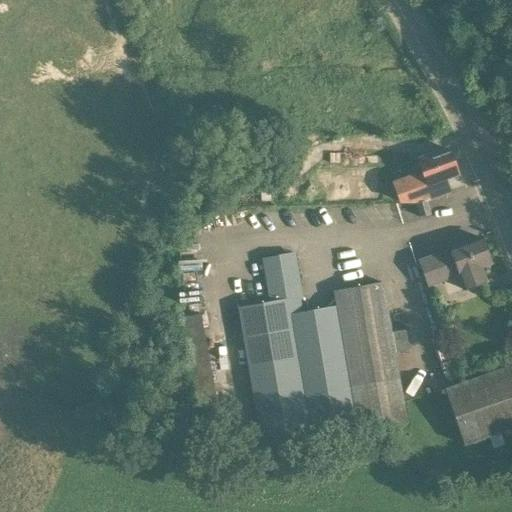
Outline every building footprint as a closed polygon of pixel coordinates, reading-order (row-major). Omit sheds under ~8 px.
[(413,176),(422,202),(426,200),(448,192),(443,179),(456,174),(447,150),(417,160),(420,172),(413,176)] [(428,207),(426,201),(422,203),(415,205),(419,219),(430,216),(428,207)] [(484,283),(479,267),(489,263),(479,239),(418,263),(427,288),(456,277),(462,292),(484,283)] [(305,312),(295,253),(260,260),(266,292),(267,292),(269,303),(236,309),(261,449),(407,424),(394,353),(408,351),(405,331),(391,333),(382,283),(332,292),(335,307),(305,312)] [(180,315),(192,369),(213,365),(201,310),(180,315)] [(463,446),(511,429),(511,365),(444,390),(463,446)]
